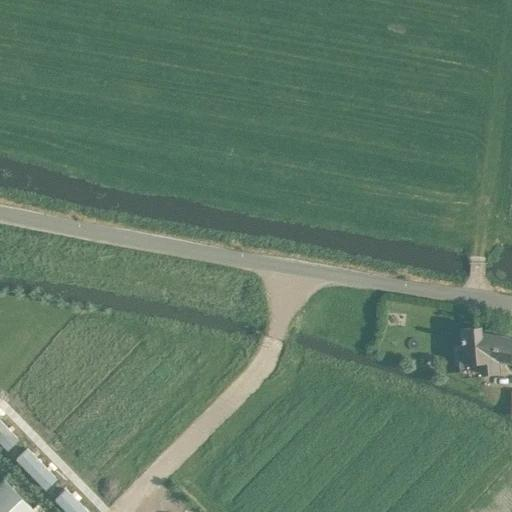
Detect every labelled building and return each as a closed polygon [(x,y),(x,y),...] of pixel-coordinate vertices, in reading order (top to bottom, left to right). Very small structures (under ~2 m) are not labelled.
[(497,368),(496,357),(509,359),(511,339),(511,336),(479,331),(478,324),(459,326),(462,360),(479,359),(479,360),(480,369),(480,371),(497,369),(497,368)] [(17,436),(0,419),(0,441),(6,447),(17,436)] [(44,486),(55,476),(27,447),(16,458),(44,486)] [(0,511),(37,511),(3,477),(0,479),(0,511)] [(55,498),(67,511),(89,511),(66,488),(55,498)]
